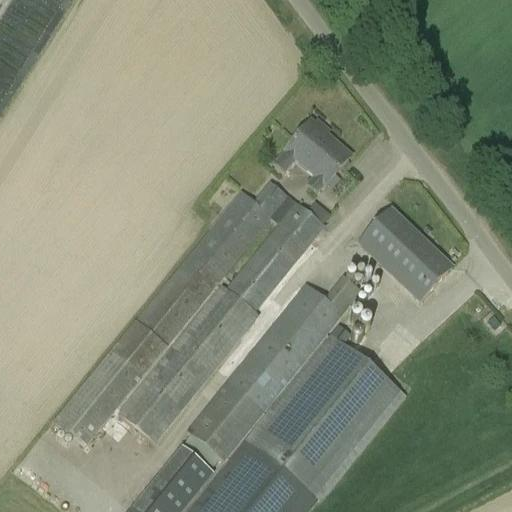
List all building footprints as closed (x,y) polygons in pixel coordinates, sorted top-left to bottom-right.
[(313,125),(311,123),(284,154),(272,167),(284,177),(295,164),(313,180),(306,188),(316,198),(324,190),(350,161),(337,150),(339,148),(327,137),(329,134),(316,122),(313,125)] [(321,228),(256,176),(219,222),(87,383),(50,426),(81,451),(117,407),(142,382),(166,351),(269,223),(277,229),(225,294),(223,298),(218,294),(116,416),(152,446),(254,324),(250,320),(252,317),(253,318),(321,234),(324,230),(321,228)] [(420,302),(418,305),(418,306),(451,272),(435,257),(390,214),(357,248),(358,249),(361,246),(420,302)] [(185,435),(223,466),(361,295),(342,281),(324,304),(304,289),(185,435)] [(330,340),(190,511),(308,511),(316,503),(317,504),(403,400),(383,384),(330,340)] [(183,511),(212,477),(180,452),(131,511),(183,511)]
